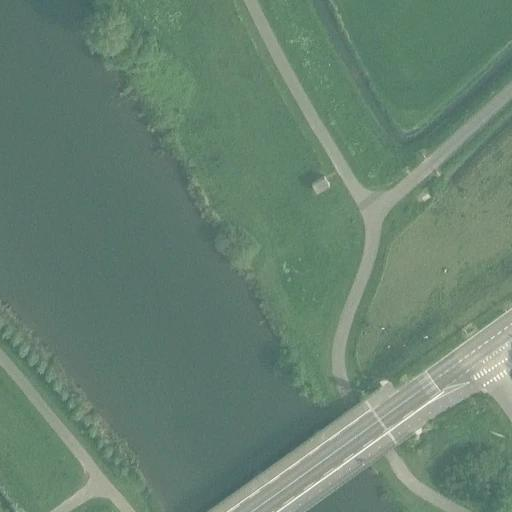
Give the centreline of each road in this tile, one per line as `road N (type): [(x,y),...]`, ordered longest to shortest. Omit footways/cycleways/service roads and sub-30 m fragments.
road 1 (secondary): [(477,348),(250,511)]
road 2 (unclassified): [(371,213),(511,90)]
